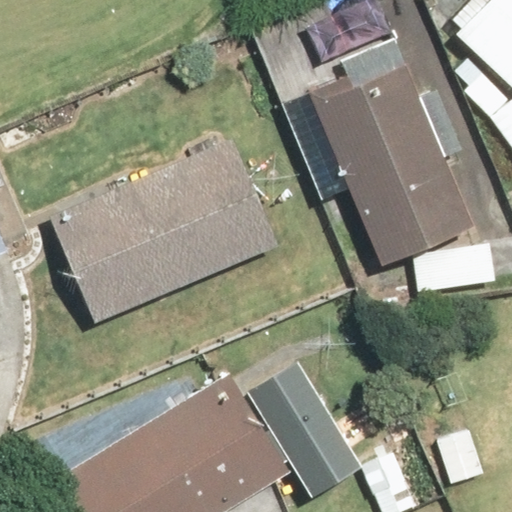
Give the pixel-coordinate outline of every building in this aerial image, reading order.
[(511,0),(483,0),(453,32),(511,87),(511,0)] [(401,50),(308,87),(379,260),(472,223),(401,50)] [(228,132),(45,211),(93,319),(275,240),(228,132)] [(239,389),(224,367),(57,475),(80,511),(220,511),(289,469),(306,494),(362,460),(296,355),(239,389)] [(425,465),(369,488),(379,511),(404,511),(438,498),(425,465)]
